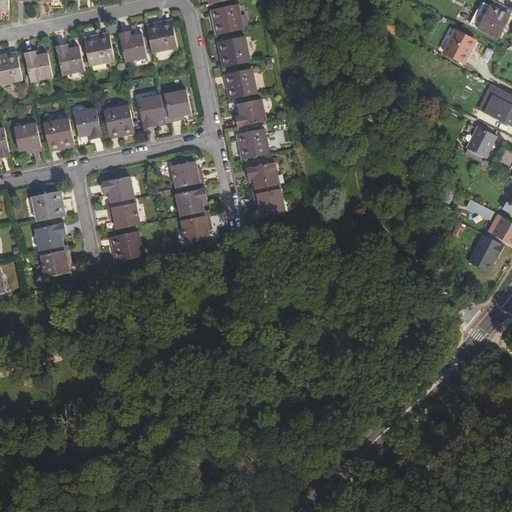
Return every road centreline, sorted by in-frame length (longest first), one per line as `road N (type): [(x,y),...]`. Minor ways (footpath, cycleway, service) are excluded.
road 1 (secondary): [(299,511),(436,386),(511,297)]
road 2 (residential): [(165,0),(0,36)]
road 3 (residential): [(217,136),(192,17),(176,0)]
road 4 (residential): [(217,136),(76,165)]
